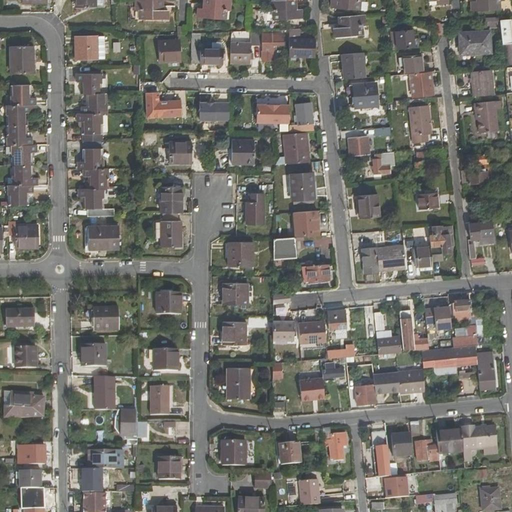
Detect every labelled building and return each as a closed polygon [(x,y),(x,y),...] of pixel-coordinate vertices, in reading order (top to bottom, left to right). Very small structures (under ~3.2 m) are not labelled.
[(72,0),(72,8),(103,8),(102,0),(72,0)] [(231,0),(225,0),(203,0),(203,9),(197,9),(196,18),(226,20),(227,12),(230,12),(231,0)] [(297,9),(296,0),(286,0),(274,1),(267,1),(267,11),(271,11),(271,20),(302,18),(301,9),(297,9)] [(364,2),(364,0),(330,0),(330,8),(369,11),(370,3),(364,2)] [(503,1),(503,0),(475,0),(475,1),(470,2),(470,11),(500,10),(500,1),(503,1)] [(163,11),(163,1),(138,1),(134,1),(134,11),(138,11),(138,20),(168,20),(168,11),(163,11)] [(365,15),(336,17),(338,28),(332,29),(332,37),(364,35),(363,27),(366,26),(365,15)] [(500,20),(502,45),(511,43),(511,41),(510,20),(500,20)] [(441,36),(440,23),(432,24),(433,37),(441,36)] [(441,36),(442,36),(449,35),(448,23),(440,23),(441,36)] [(394,32),(396,50),(415,49),(413,30),(394,32)] [(490,32),(458,33),(459,55),(491,54),(490,32)] [(200,33),(191,34),(191,64),(200,65),(200,52),(200,33)] [(280,33),(261,33),(261,60),(272,61),(273,45),(280,46),(280,33)] [(97,60),(96,39),(96,36),(74,37),(74,61),(97,60)] [(288,38),(288,57),(314,57),(314,39),(288,38)] [(179,64),(180,42),(159,41),(159,64),(179,64)] [(250,44),(231,43),(230,65),(250,65),(250,44)] [(33,48),(10,48),(11,74),(34,74),(33,48)] [(200,52),(200,65),(222,65),(223,53),(200,52)] [(342,55),(344,81),(365,79),(363,53),(355,54),(342,55)] [(404,59),(405,74),(409,74),(423,73),(422,58),(404,59)] [(473,97),(494,95),(491,71),(470,72),(473,97)] [(423,73),(409,74),(412,97),(433,95),(431,72),(423,73)] [(81,83),(82,94),(87,94),(101,94),(100,75),(74,75),(75,83),(81,83)] [(378,107),(376,83),(352,84),(354,109),(378,107)] [(28,87),(10,87),(10,107),(33,106),(33,100),(29,100),(28,87)] [(156,103),(156,93),(144,93),(144,118),(180,118),(180,103),(156,103)] [(101,94),(87,94),(86,107),(82,107),(82,114),(101,114),(107,114),(107,94),(101,94)] [(199,100),(199,110),(199,117),(230,117),(230,101),(199,100)] [(478,121),(496,120),(495,109),(495,101),(477,103),(478,119),(478,121)] [(288,122),(288,103),(256,103),(255,122),(288,122)] [(303,130),(314,129),(311,103),(295,104),(297,125),(302,124),(303,130)] [(10,107),(5,107),(5,127),(25,127),(25,114),(33,114),(33,106),(10,107)] [(429,106),(410,107),(414,144),(429,142),(428,135),(432,134),(429,106)] [(82,114),(75,114),(75,123),(82,123),(82,134),(102,133),(101,114),(82,114)] [(497,131),(496,120),(478,121),(479,133),(497,131)] [(6,147),(11,147),(30,147),(29,140),(25,140),(25,127),(5,127),(6,147)] [(391,128),(374,129),(375,137),(392,135),(391,128)] [(284,164),(307,162),(306,152),(303,152),(302,146),(305,146),(303,132),(281,135),(284,164)] [(82,134),(83,142),(102,142),(102,133),(82,134)] [(348,139),(350,157),(369,155),(368,137),(348,139)] [(253,141),(232,141),(232,165),(253,165),(253,141)] [(102,142),(83,142),(84,150),(103,150),(103,142),(102,142)] [(169,166),(191,166),(191,143),(169,142),(169,166)] [(11,147),(12,167),(31,167),(31,154),(37,153),(37,147),(30,147),(11,147)] [(76,162),(77,169),(82,169),(103,169),(103,150),(84,150),(84,162),(76,162)] [(431,152),(416,153),(417,162),(414,163),(415,174),(424,173),(424,169),(433,168),(431,152)] [(505,163),(488,165),(487,155),(468,157),(469,167),(487,165),(488,172),(467,174),(468,185),(497,182),(497,178),(502,177),(502,169),(506,169),(505,163)] [(372,160),(374,175),(390,173),(390,166),(382,167),(381,159),(372,160)] [(31,167),(12,167),(12,187),(31,187),(37,187),(37,180),(31,180),(31,167)] [(103,169),(82,169),(82,177),(88,177),(88,189),(103,188),(108,188),(108,169),(103,169)] [(291,200),(315,199),(313,171),(290,173),(291,200)] [(12,187),(8,188),(8,207),(27,207),(27,193),(31,193),(31,187),(12,187)] [(160,206),(182,206),(182,187),(160,188),(160,206)] [(88,189),(77,189),(77,197),(84,197),(84,209),(86,209),(87,217),(90,217),(103,216),(103,188),(88,189)] [(436,193),(420,195),(421,200),(418,201),(419,210),(437,208),(436,193)] [(264,195),(248,194),(248,203),(246,203),(246,224),(264,224),(264,195)] [(379,216),(377,196),(357,198),(359,218),(379,216)] [(294,237),(318,235),(317,210),(292,212),(294,237)] [(103,216),(90,217),(90,227),(87,227),(88,249),(117,248),(117,225),(111,226),(111,216),(103,216)] [(9,222),(9,237),(15,236),(15,250),(38,249),(37,228),(15,228),(15,222),(9,222)] [(480,236),(495,235),(494,224),(479,225),(479,222),(469,224),(471,241),(481,240),(480,236)] [(182,247),(182,224),(160,224),(160,247),(182,247)] [(447,225),(428,227),(430,247),(431,261),(451,259),(447,225)] [(296,258),(294,237),(274,238),(274,260),(296,258)] [(253,243),(227,243),(227,266),(253,267),(253,243)] [(468,245),(469,260),(472,260),(472,266),(483,265),(483,259),(476,259),(475,245),(468,245)] [(405,269),(403,247),(376,250),(378,272),(405,269)] [(420,272),(432,272),(431,261),(430,247),(415,249),(416,267),(419,267),(420,272)] [(364,274),(378,273),(378,272),(376,250),(376,248),(361,250),(364,274)] [(330,280),(329,264),(301,266),(302,282),(330,280)] [(228,291),(228,305),(248,306),(248,284),(222,284),(222,290),(228,291)] [(274,302),(291,301),(290,292),(274,293),(274,302)] [(179,309),(179,294),(156,293),(156,314),(182,314),(182,309),(179,309)] [(475,318),(475,316),(473,299),(454,301),(455,304),(451,304),(453,321),(475,318)] [(117,308),(94,309),(94,330),(118,330),(117,308)] [(449,308),(423,310),(424,325),(433,324),(434,331),(451,329),(449,308)] [(33,309),(5,310),(6,329),(33,328),(33,309)] [(346,328),(345,309),(327,310),(328,329),(331,329),(333,348),(342,347),(340,328),(346,328)] [(408,309),(399,310),(403,351),(403,352),(413,352),(412,350),(411,336),(408,309)] [(382,313),(374,314),(375,330),(384,330),(382,313)] [(478,345),(496,343),(494,337),(485,338),(482,315),(475,316),(475,318),(477,339),(478,345)] [(274,320),(274,340),(296,340),(296,320),(274,320)] [(326,341),(324,321),(298,322),(299,342),(326,341)] [(246,323),(222,323),(222,345),(246,345),(246,323)] [(384,330),(375,330),(376,339),(391,338),(390,329),(384,330)] [(418,335),(411,336),(412,350),(426,348),(426,340),(418,340),(418,335)] [(391,338),(376,339),(377,355),(395,353),(401,353),(399,337),(391,338)] [(475,346),(478,345),(477,339),(462,340),(463,347),(475,346)] [(87,358),(87,367),(106,366),(105,345),(83,346),(83,358),(87,358)] [(345,357),(354,356),(353,345),(346,345),(347,349),(326,351),(327,358),(339,357),(345,357)] [(36,347),(15,348),(15,369),(36,368),(36,347)] [(433,350),(434,361),(435,370),(439,369),(440,373),(455,372),(454,358),(469,357),(468,349),(452,350),(452,348),(433,350)] [(178,350),(153,350),(153,371),(177,372),(178,350)] [(476,353),(480,391),(495,389),(491,352),(476,353)] [(274,362),(273,384),(286,383),(286,361),(274,362)] [(325,369),(321,369),(322,377),(322,378),(344,376),(343,368),(334,368),(333,362),(324,363),(325,369)] [(249,369),(227,368),(226,399),(249,399),(249,369)] [(422,370),(397,372),(397,374),(399,385),(399,392),(399,394),(425,391),(422,370)] [(358,372),(347,373),(348,383),(359,382),(358,372)] [(397,374),(375,376),(376,385),(377,394),(399,392),(399,385),(397,374)] [(115,378),(94,377),(94,410),(115,410),(115,378)] [(322,378),(322,377),(300,380),(302,401),(324,398),(322,378)] [(377,394),(376,385),(360,387),(358,387),(358,395),(358,404),(366,404),(366,405),(370,404),(370,403),(378,403),(377,394)] [(168,415),(169,387),(151,387),(151,415),(168,415)] [(3,418),(43,417),(42,398),(32,398),(31,393),(10,393),(10,407),(3,407),(3,418)] [(137,422),(137,410),(120,410),(120,419),(116,419),(116,429),(120,429),(120,438),(132,438),(132,444),(136,444),(137,438),(147,438),(147,422),(137,422)] [(181,432),(181,422),(159,422),(159,431),(181,432)] [(418,422),(409,422),(410,434),(411,438),(419,437),(418,422)] [(331,434),(330,427),(323,427),(325,446),(330,446),(332,460),(335,459),(335,462),(344,460),(342,447),(348,446),(346,432),(331,434)] [(470,427),(461,427),(461,430),(462,446),(471,445),(470,427)] [(496,447),(494,427),(474,428),(476,448),(496,447)] [(438,455),(463,453),(462,446),(461,430),(436,432),(437,446),(438,455)] [(413,456),(411,438),(410,434),(391,434),(394,458),(413,456)] [(246,442),(226,441),(226,458),(222,459),(222,466),(246,465),(246,442)] [(438,462),(438,455),(437,446),(432,446),(432,441),(415,442),(417,461),(429,460),(430,463),(438,462)] [(280,464),(301,462),(299,442),(278,443),(280,464)] [(25,465),(44,465),(44,446),(25,446),(25,451),(18,451),(18,460),(25,460),(25,465)] [(389,465),(387,447),(375,448),(377,478),(390,477),(389,465)] [(116,451),(95,451),(94,468),(116,469),(116,451)] [(179,480),(179,458),(158,458),(158,479),(179,480)] [(22,472),(23,489),(38,489),(46,488),(46,471),(22,472)] [(485,471),(461,473),(461,481),(466,480),(467,485),(479,484),(479,479),(486,479),(485,471)] [(273,473),(273,472),(266,473),(259,473),(259,488),(273,488),(273,473)] [(303,505),(322,504),(319,479),(301,481),(303,505)] [(386,500),(407,498),(405,479),(381,481),(382,489),(385,489),(386,500)] [(38,508),(38,489),(23,489),(23,511),(43,511),(44,508),(38,508)] [(480,490),(481,511),(482,511),(500,510),(498,489),(480,490)] [(106,511),(106,493),(85,493),(84,511),(106,511)] [(434,497),(433,495),(415,497),(416,505),(434,503),(435,511),(453,511),(453,504),(456,504),(455,494),(434,497)] [(135,507),(135,496),(122,496),(123,506),(135,507)] [(238,511),(262,511),(263,498),(238,497),(238,511)] [(371,510),(383,510),(383,502),(371,502),(371,510)]
